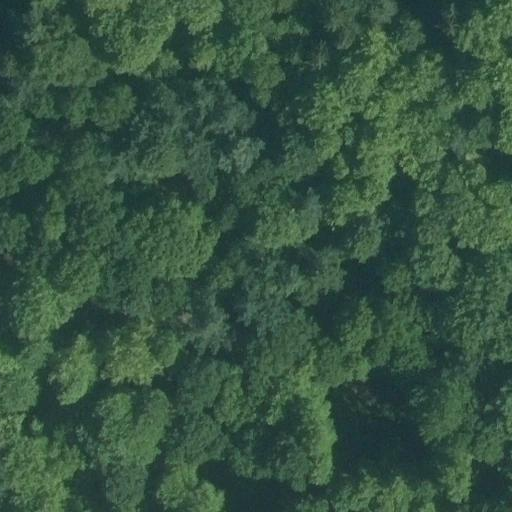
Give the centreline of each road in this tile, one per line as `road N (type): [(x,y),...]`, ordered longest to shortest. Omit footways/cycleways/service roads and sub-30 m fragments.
road 1 (track): [(511,439),(18,243)]
road 2 (track): [(18,243),(117,0)]
